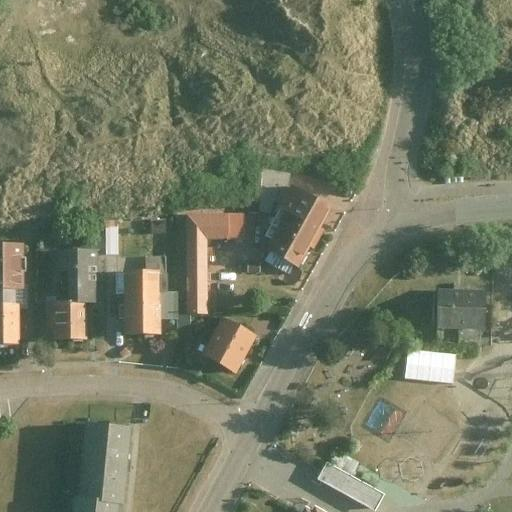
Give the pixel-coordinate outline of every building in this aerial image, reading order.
[(299,267),(332,206),(292,185),(259,246),(299,267)] [(184,313),(207,313),(206,239),(245,239),(245,213),(182,213),(183,239),(184,238),(184,313)] [(122,252),(120,225),(109,225),(111,253),(122,252)] [(26,309),(26,244),(0,244),(0,345),(22,345),(22,309),(26,309)] [(101,301),(100,250),(59,251),(59,273),(70,273),(71,302),(88,301),(101,301)] [(125,335),(159,335),(158,270),(124,271),(125,335)] [(484,290),(436,289),(435,327),(483,328),(484,290)] [(59,339),(89,338),(88,301),(71,302),(48,302),(48,331),(59,331),(59,339)] [(200,358),(235,377),(257,335),(223,316),(200,358)] [(454,355),(406,351),(404,378),(452,381),(454,355)] [(130,421),(82,416),(75,495),(113,498),(123,499),(130,421)] [(327,464),(319,478),(376,510),(384,495),(327,464)] [(68,511),(111,511),(113,498),(75,495),(70,495),(68,511)]
